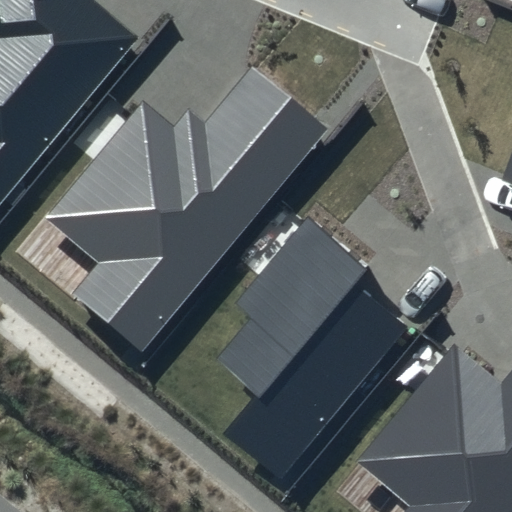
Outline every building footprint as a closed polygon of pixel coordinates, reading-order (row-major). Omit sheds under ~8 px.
[(0,0),(0,201),(137,36),(93,0),(0,0)] [(326,129),(251,67),(205,123),(188,109),(174,126),(142,99),(43,218),(97,263),(70,295),(141,353),(326,129)] [(511,152),(500,181),(511,185),(511,152)] [(370,269),(307,216),(233,303),(251,317),(215,359),(261,397),(229,433),(281,477),(407,329),(356,286),(370,269)] [(511,511),(511,370),(501,383),(455,345),(357,463),(409,506),(404,511),(511,511)]
